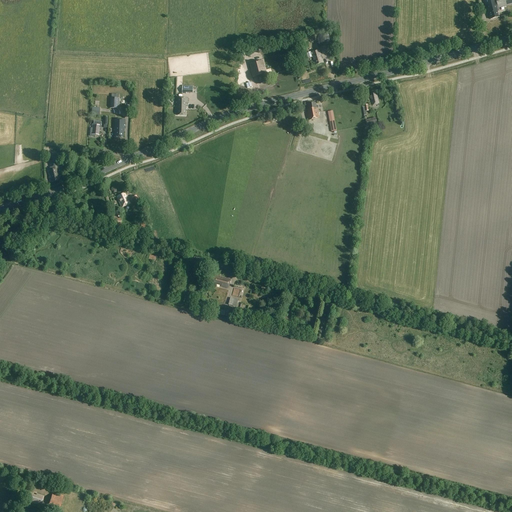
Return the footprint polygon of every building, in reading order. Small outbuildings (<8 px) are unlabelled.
[(498,12),(499,12),(495,0),(487,0),(484,1),(487,10),(488,10),(491,20),(499,17),(498,12)] [(316,65),(322,63),(318,50),(311,52),(315,64),(316,64),(316,65)] [(267,83),(265,75),(266,74),(263,61),(249,64),(253,78),(258,77),(260,84),(267,83)] [(251,78),(248,64),(240,66),(244,80),(251,78)] [(379,104),(376,93),(371,94),(371,96),(370,96),(371,99),(372,100),(371,100),(373,106),(379,104)] [(110,98),(110,108),(119,109),(119,99),(110,98)] [(188,107),(188,99),(176,98),(176,104),(177,104),(177,106),(176,106),(176,114),(177,114),(177,116),(185,116),(186,107),(188,107)] [(317,109),(316,104),(307,105),(308,109),(307,110),(307,113),(306,113),(308,121),(320,119),(318,109),(317,109)] [(366,120),(367,126),(377,124),(376,118),(366,120)] [(125,129),(125,120),(114,119),(114,132),(115,132),(115,138),(123,138),(123,129),(125,129)] [(99,136),(100,129),(101,129),(101,122),(94,121),(93,125),(92,125),(92,129),(91,129),(90,137),(95,137),(95,135),(99,136)] [(50,168),(50,170),(48,171),(48,172),(50,177),(49,178),(51,183),(60,180),(57,171),(52,153),(48,154),(51,167),(50,168)] [(137,206),(140,204),(136,196),(134,197),(132,196),(128,198),(127,198),(125,194),(117,197),(122,208),(130,204),(129,201),(133,200),(133,201),(134,200),(137,206)] [(228,288),(230,280),(213,275),(211,282),(221,285),(220,286),(228,288)] [(236,307),(238,300),(231,298),(229,305),(236,307)] [(226,312),(216,309),(215,314),(232,319),(234,312),(227,310),(226,312)] [(35,496),(33,495),(33,494),(29,492),(26,501),(41,506),(44,497),(36,494),(35,496)] [(53,492),(48,506),(59,510),(64,495),(53,492)]
